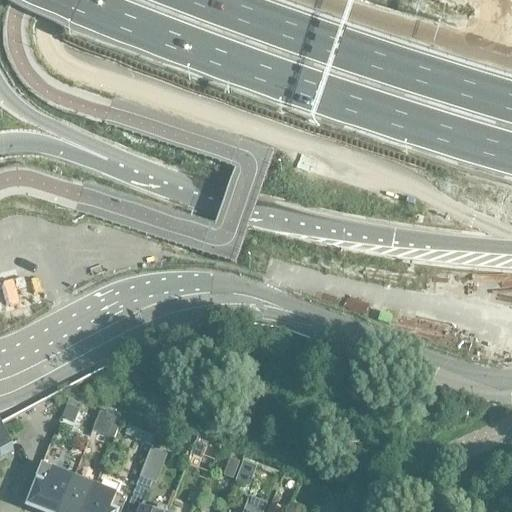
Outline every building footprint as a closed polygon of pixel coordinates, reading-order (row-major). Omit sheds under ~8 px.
[(0,308),(23,303),(17,279),(0,283),(0,308)] [(71,394),(68,401),(81,407),(84,400),(71,394)] [(100,413),(97,420),(92,432),(114,440),(121,422),(100,413)] [(150,423),(148,429),(158,433),(160,427),(150,423)] [(126,437),(153,448),(158,434),(131,424),(126,437)] [(0,460),(13,453),(10,447),(0,428),(0,460)] [(194,445),(191,455),(202,459),(206,449),(194,445)] [(160,481),(170,454),(154,448),(143,475),(160,481)] [(240,465),(232,462),(227,478),(234,481),(240,465)] [(243,463),(234,484),(248,489),(256,469),(243,463)] [(60,511),(73,480),(41,467),(27,505),(44,511),(60,511)] [(159,511),(144,506),(153,484),(139,479),(126,511),(159,511)] [(85,511),(95,489),(73,480),(60,511),(85,511)] [(122,511),(127,501),(95,489),(85,511),(122,511)]
